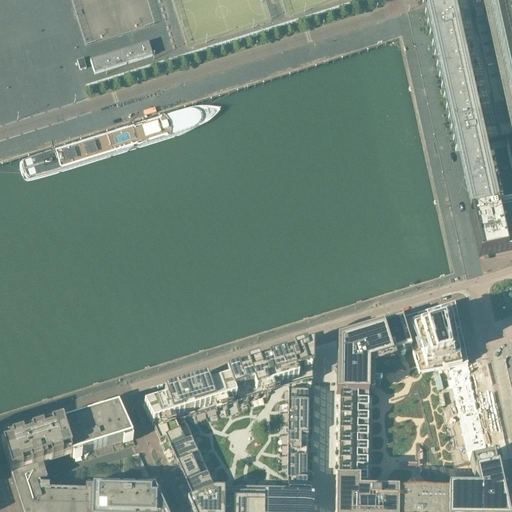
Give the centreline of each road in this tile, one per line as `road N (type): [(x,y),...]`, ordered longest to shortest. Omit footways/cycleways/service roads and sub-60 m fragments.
road 1 (residential): [(79,109),(390,12),(398,0)]
road 2 (residential): [(323,328),(119,393)]
road 3 (unknown): [(381,310),(425,511)]
road 4 (residential): [(321,511),(323,328)]
road 5 (residential): [(474,282),(323,328)]
road 6 (residential): [(511,473),(484,343)]
road 7 (residential): [(474,282),(444,153)]
road 8 (residential): [(119,393),(170,511)]
road 9 (residential): [(119,393),(0,430)]
